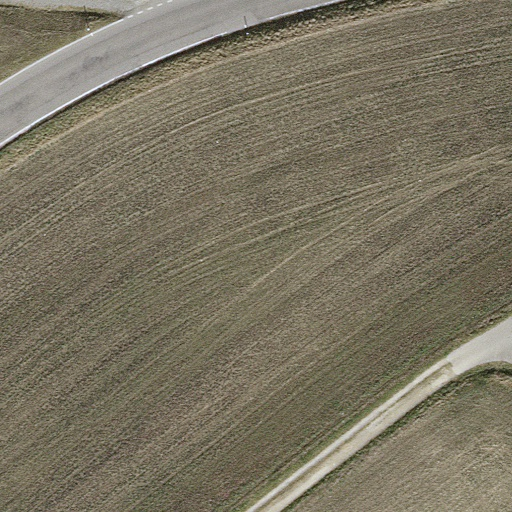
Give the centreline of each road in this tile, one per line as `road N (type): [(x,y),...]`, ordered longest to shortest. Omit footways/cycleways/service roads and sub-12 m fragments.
road 1 (unclassified): [(268,0),(185,20),(0,119)]
road 2 (track): [(511,345),(375,432),(279,511)]
road 3 (track): [(0,3),(185,20)]
